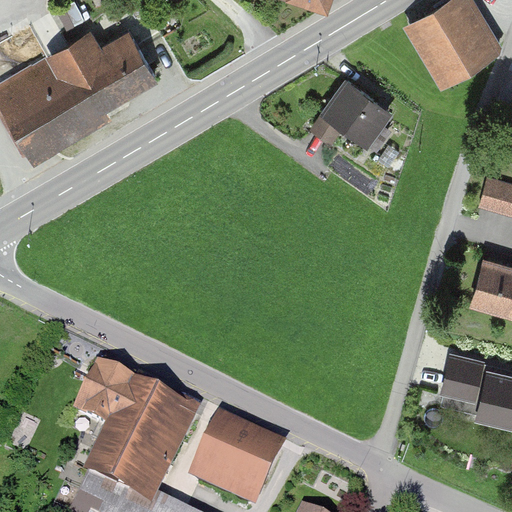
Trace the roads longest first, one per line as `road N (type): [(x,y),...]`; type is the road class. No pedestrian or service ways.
road 1 (secondary): [(0,231),(391,0)]
road 2 (residential): [(384,469),(472,139),(511,41)]
road 3 (residential): [(0,274),(384,469)]
